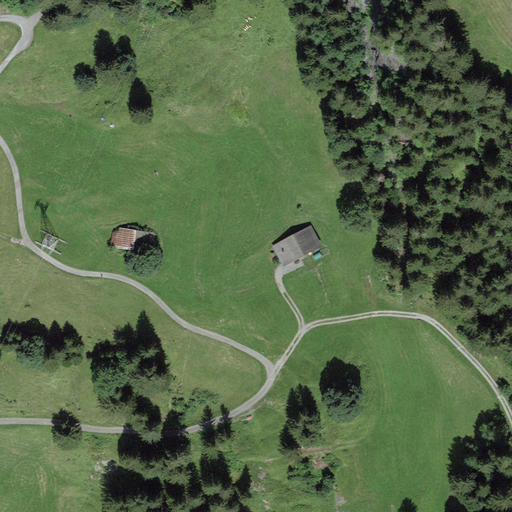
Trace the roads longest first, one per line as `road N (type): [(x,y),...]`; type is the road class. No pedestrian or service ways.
road 1 (track): [(269,380),(262,358),(185,324),(138,284),(61,266),(31,245),(0,139)]
road 2 (track): [(269,380),(311,324),(377,312),(418,315),(473,360),(511,420)]
road 3 (track): [(0,420),(174,428),(233,411),(269,380)]
